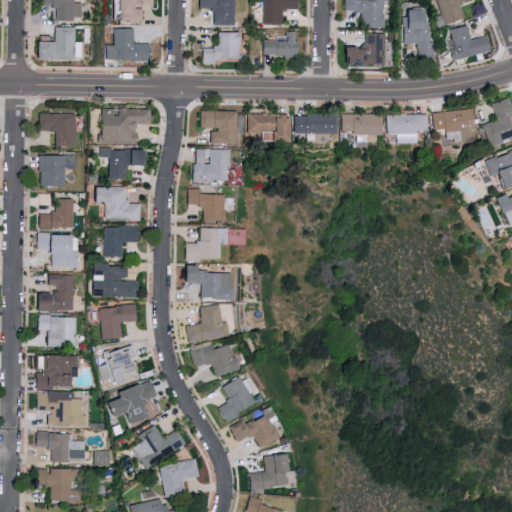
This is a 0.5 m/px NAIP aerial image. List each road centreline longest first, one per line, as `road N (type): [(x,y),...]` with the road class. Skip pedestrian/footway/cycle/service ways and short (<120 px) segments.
road 1 (residential): [(224,511),(229,482),(164,346),(177,0)]
road 2 (tertiary): [(0,84),(394,89),(511,69)]
road 3 (residential): [(11,511),(16,0)]
